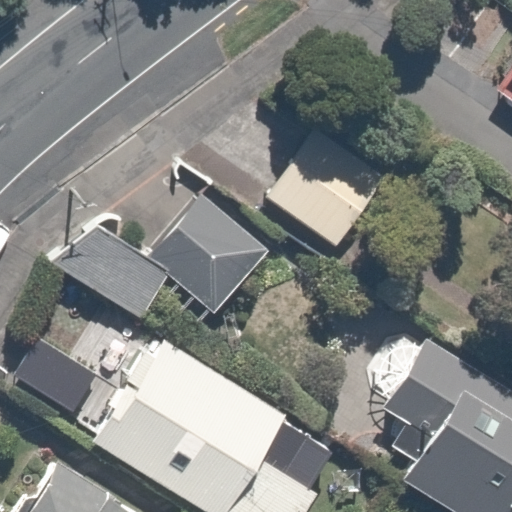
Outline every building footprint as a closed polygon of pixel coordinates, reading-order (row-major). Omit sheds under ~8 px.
[(511,39),(484,80),(511,99),(511,39)] [(301,124),(259,190),(334,246),(385,167),(301,124)] [(264,246),(192,189),(140,242),(164,266),(206,308),(264,246)] [(138,315),(164,266),(87,219),(40,254),(138,315)] [(33,329),(5,368),(71,413),(92,374),(33,329)] [(511,511),(511,392),(410,330),(371,396),(396,420),(377,462),(457,511),(511,511)] [(334,438),(152,331),(86,444),(209,511),(309,511),(319,496),(304,487),(334,438)] [(135,511),(40,459),(0,511),(135,511)]
